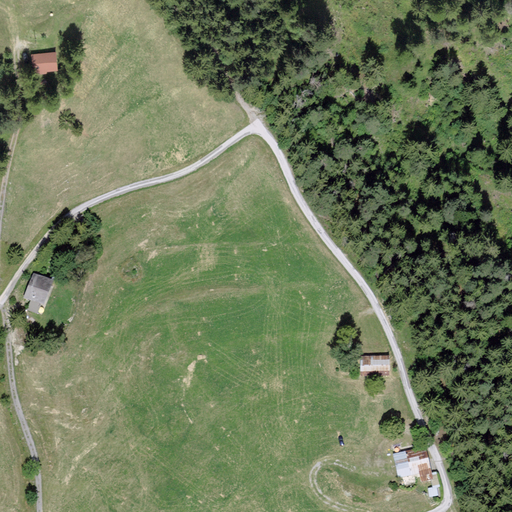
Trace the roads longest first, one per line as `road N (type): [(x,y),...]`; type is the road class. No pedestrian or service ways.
road 1 (track): [(0,306),(72,215),(178,178),(261,132),(388,321),(451,480),(452,502),(440,511)]
road 2 (track): [(39,511),(0,306)]
road 3 (track): [(23,102),(0,227)]
